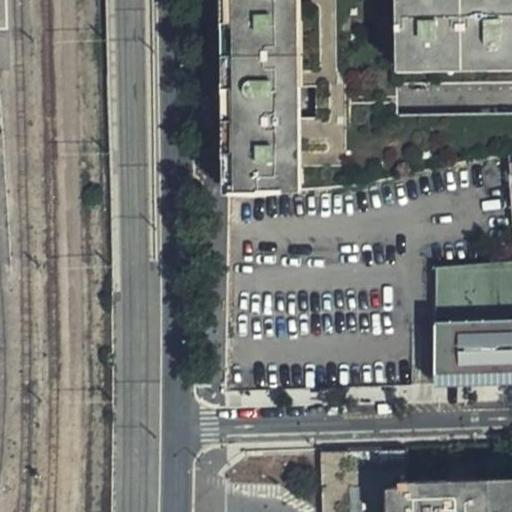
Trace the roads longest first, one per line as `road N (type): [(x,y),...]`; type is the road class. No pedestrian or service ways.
road 1 (secondary): [(170,0),(176,422)]
road 2 (residential): [(176,422),(511,420)]
